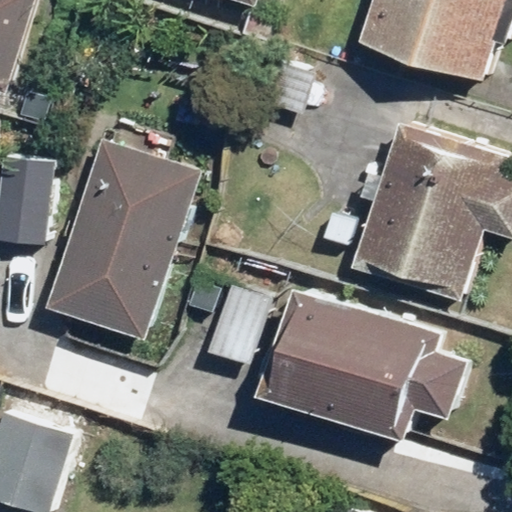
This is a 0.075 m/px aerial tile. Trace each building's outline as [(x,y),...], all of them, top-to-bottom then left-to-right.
[(0,0),(0,82),(15,87),(41,0),(0,0)] [(511,0),(380,0),(369,35),(494,75),(511,18),(511,0)] [(257,47),(244,87),(308,107),(321,66),(257,47)] [(511,147),(410,115),(363,262),(471,296),(494,224),(511,229),(511,169),(511,170),(511,168),(511,147)] [(110,131),(57,299),(158,331),(212,163),(110,131)] [(8,149),(1,235),(53,239),(60,153),(8,149)] [(332,213),(325,240),(351,247),(358,220),(332,213)] [(237,276),(215,343),(258,357),(280,289),(237,276)] [(307,280),(273,389),(419,435),(429,402),(462,412),(481,354),(448,343),(453,326),(307,280)] [(7,406),(0,430),(0,497),(48,511),(54,511),(80,428),(7,406)]
